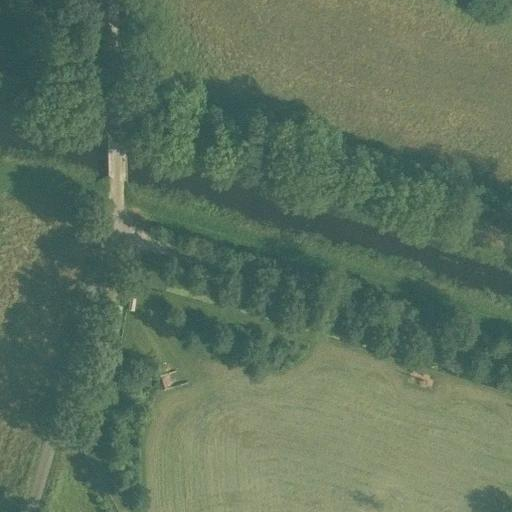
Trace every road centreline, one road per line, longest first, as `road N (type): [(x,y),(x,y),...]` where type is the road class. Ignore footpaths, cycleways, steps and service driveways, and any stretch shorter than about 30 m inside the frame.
road 1 (unclassified): [(511,358),(113,227)]
road 2 (unclassified): [(28,511),(113,227)]
